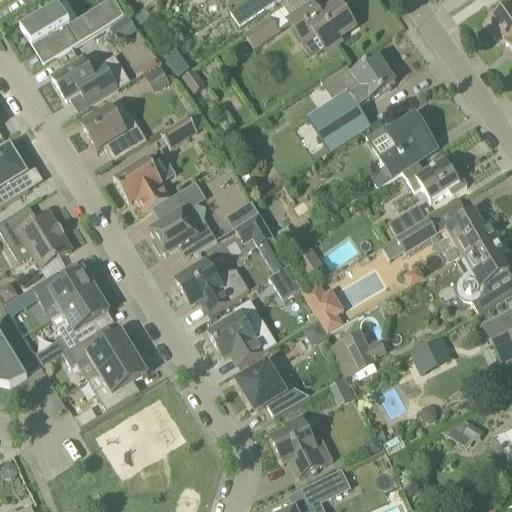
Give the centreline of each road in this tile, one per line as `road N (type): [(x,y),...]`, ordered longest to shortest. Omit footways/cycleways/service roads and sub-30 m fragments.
road 1 (residential): [(233,511),(245,472),(0,61)]
road 2 (unclassified): [(511,147),(412,0)]
